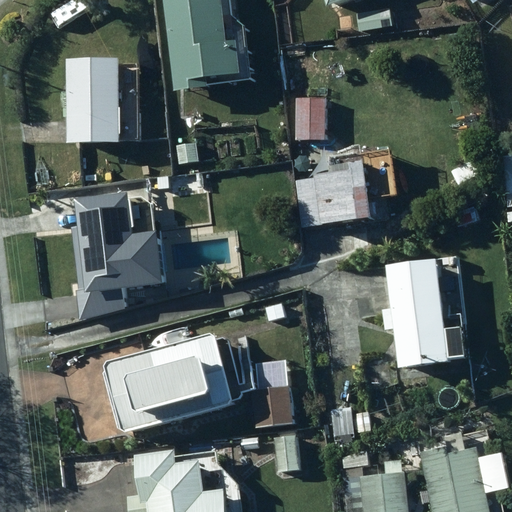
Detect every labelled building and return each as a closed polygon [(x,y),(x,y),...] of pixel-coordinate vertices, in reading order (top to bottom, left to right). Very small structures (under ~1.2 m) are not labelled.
[(172,0),(178,45),(173,46),(175,60),(180,59),(184,95),(219,91),(218,83),(251,79),(247,44),(237,46),(231,0),(172,0)] [(333,0),(337,11),(368,0),(333,0)] [(396,13),(360,19),(362,32),(398,26),(396,13)] [(340,17),(341,29),(352,28),(351,16),(340,17)] [(76,64),(77,147),(131,146),(130,63),(76,64)] [(299,100),(300,141),(331,141),(331,100),(299,100)] [(511,116),(511,109),(495,111),(499,136),(511,133),(511,116)] [(187,147),(180,148),(183,165),(202,162),(198,139),(186,141),(187,147)] [(511,149),(501,150),(502,172),(511,170),(511,149)] [(363,176),(301,183),(306,229),(331,227),(331,229),(379,224),(380,232),(405,229),(402,200),(379,203),(375,167),(362,168),(363,176)] [(191,184),(178,242),(219,251),(233,193),(191,184)] [(96,296),(85,299),(90,319),(132,309),(128,293),(150,290),(149,283),(159,282),(152,232),(150,232),(147,205),(139,206),(138,196),(84,203),(96,296)] [(460,216),(469,232),(491,221),(482,204),(460,216)] [(400,313),(391,314),(393,333),(403,332),(408,372),(459,366),(447,264),(395,270),(400,313)] [(286,305),(269,310),(273,322),(289,318),(286,305)] [(248,403),(251,398),(235,338),(230,336),(118,366),(116,371),(113,372),(109,377),(124,431),(137,438),(241,410),(245,405),(244,404),(248,403)] [(272,355),(274,376),(297,374),(295,353),(272,355)] [(294,389),(257,393),(261,430),(298,426),(294,389)] [(373,415),(360,417),(363,434),(375,432),(373,415)] [(496,511),(493,496),(511,492),(511,465),(510,455),(485,461),(483,451),(472,453),(468,436),(450,440),(452,448),(426,453),(437,511),(496,511)] [(300,438),(280,441),(284,474),(304,471),(300,438)] [(145,461),(150,496),(132,499),(133,511),(236,511),(234,494),(214,496),(209,466),(185,469),(184,456),(145,461)] [(368,468),(346,470),(350,511),(414,511),(411,474),(407,475),(406,463),(389,464),(390,476),(369,478),(368,468)]
